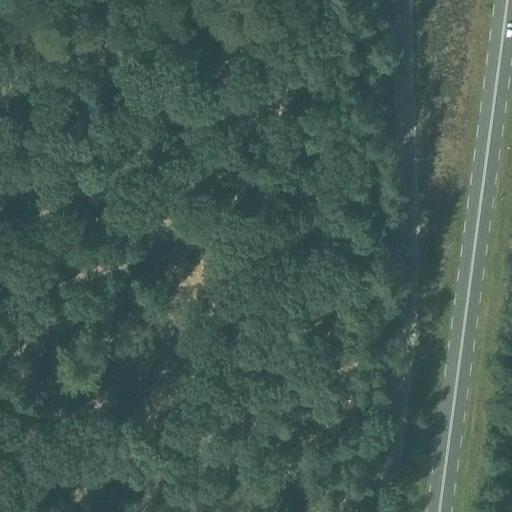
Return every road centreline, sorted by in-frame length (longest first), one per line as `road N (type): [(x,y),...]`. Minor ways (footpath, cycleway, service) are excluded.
road 1 (primary): [(438,511),(506,0)]
road 2 (tertiary): [(386,511),(410,306),(407,0)]
